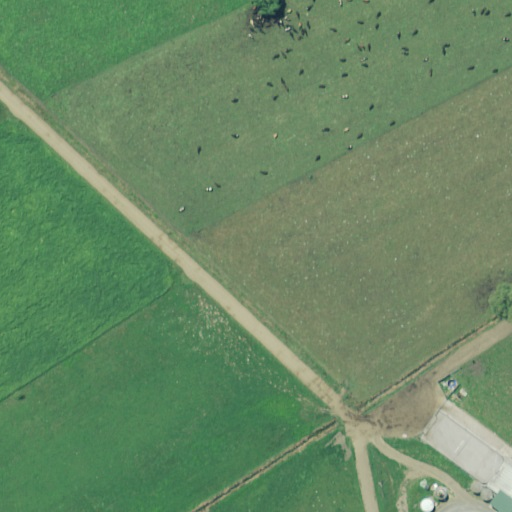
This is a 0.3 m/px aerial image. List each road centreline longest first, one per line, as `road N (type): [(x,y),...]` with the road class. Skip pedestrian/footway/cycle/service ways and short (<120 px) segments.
road 1 (track): [(0,51),(386,423)]
road 2 (track): [(386,423),(439,366),(511,320)]
